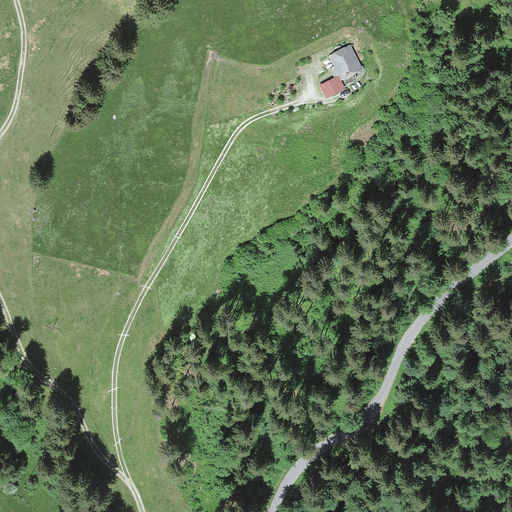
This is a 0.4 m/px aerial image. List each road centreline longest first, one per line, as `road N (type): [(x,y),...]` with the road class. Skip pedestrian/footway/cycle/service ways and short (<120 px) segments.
road 1 (track): [(132,489),(116,427),(114,375),(131,312),(235,134),(255,117),(307,103)]
road 2 (unclassified): [(273,511),(313,452),(382,397),(420,321),(511,238)]
road 3 (track): [(132,489),(92,446),(78,410),(32,366),(0,306)]
road 4 (track): [(0,137),(21,68),(17,0)]
